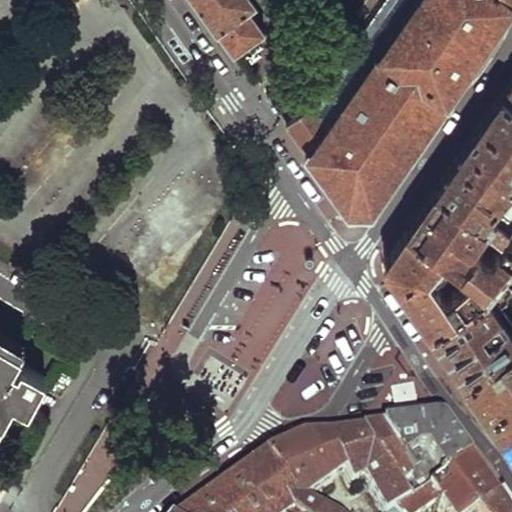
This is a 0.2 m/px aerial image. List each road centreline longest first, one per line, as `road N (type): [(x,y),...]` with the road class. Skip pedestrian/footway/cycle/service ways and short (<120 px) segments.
road 1 (residential): [(135,511),(247,421),(352,267)]
road 2 (residential): [(159,0),(352,267)]
road 3 (residential): [(352,267),(511,42)]
road 4 (residential): [(352,267),(511,489)]
road 5 (unknown): [(150,75),(10,219)]
road 6 (unknown): [(0,134),(102,12)]
